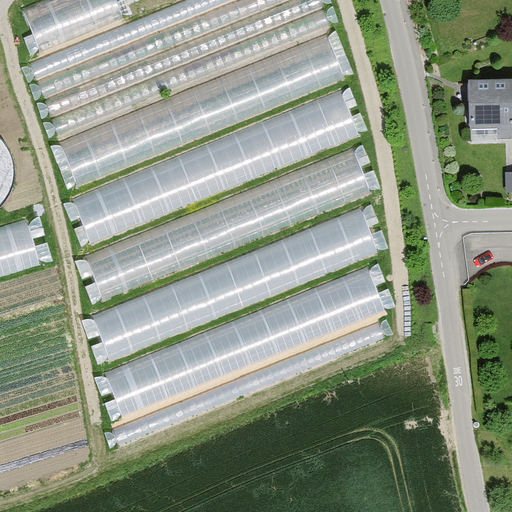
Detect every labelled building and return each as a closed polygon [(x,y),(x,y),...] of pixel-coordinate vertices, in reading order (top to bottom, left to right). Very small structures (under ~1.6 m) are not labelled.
[(119,0),(39,0),(24,7),(42,46),(123,9),(119,0)] [(331,38),(58,129),(72,171),(345,81),(331,38)] [(511,76),(462,77),(462,128),(511,127),(511,76)] [(97,286),(371,195),(355,146),(255,179),(251,168),(360,132),(345,89),(265,116),(268,123),(71,189),(88,239),(82,241),(97,286)] [(0,185),(12,180),(0,154),(0,185)] [(104,347),(381,254),(365,209),(88,302),(104,347)] [(0,273),(41,262),(28,218),(0,225),(0,273)] [(372,268),(103,358),(119,407),(272,356),(268,344),(302,333),(385,305),(372,268)]
